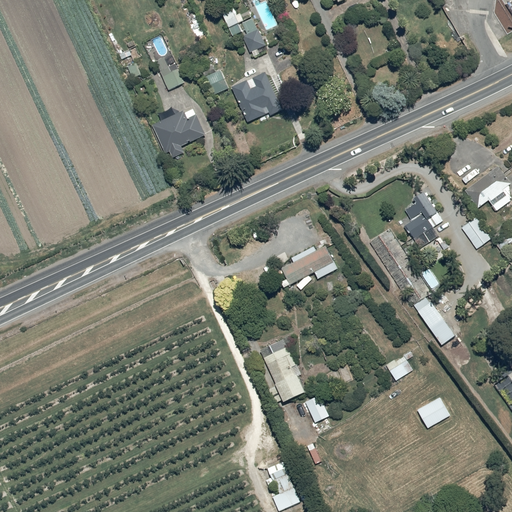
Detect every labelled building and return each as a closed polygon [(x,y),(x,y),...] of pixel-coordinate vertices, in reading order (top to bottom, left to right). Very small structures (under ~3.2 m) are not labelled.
[(511,0),(497,0),(511,20),(511,21),(511,0)] [(243,22),(237,5),(224,10),(230,27),(243,22)] [(254,19),(244,23),(247,32),(258,28),(254,19)] [(230,29),(233,36),(244,32),(240,24),(230,29)] [(263,47),(255,31),(243,37),(251,52),(254,51),(257,56),(261,53),(259,49),(263,47)] [(136,62),(127,66),(133,79),(142,76),(136,62)] [(177,62),(160,70),(169,91),(187,83),(177,62)] [(216,71),(213,64),(202,69),(205,76),(216,71)] [(227,89),(218,72),(207,78),(216,95),(227,89)] [(284,111),(267,73),(233,87),(250,123),(270,114),(271,117),(284,111)] [(185,112),(154,126),(166,154),(171,153),(173,159),(186,154),(182,148),(207,136),(198,115),(189,120),(185,112)] [(511,184),(498,166),(466,191),(478,209),(489,201),(497,212),(511,201),(511,184)] [(443,221),(425,193),(414,199),(417,204),(406,211),(412,222),(406,226),(421,249),(439,237),(434,228),(443,221)] [(490,240),(476,219),(462,228),(476,249),(490,240)] [(429,266),(418,273),(390,228),(370,240),(411,305),(422,298),(441,286),(429,266)] [(338,270),(327,247),(282,268),(291,286),(315,273),(318,281),(338,270)] [(441,345),(455,336),(431,301),(430,303),(426,298),(414,306),(441,345)] [(286,340),(261,351),(282,403),(307,391),(286,340)] [(407,374),(398,358),(386,365),(395,381),(407,374)] [(511,372),(494,386),(511,410),(511,372)] [(329,416),(318,396),(306,402),(316,422),(329,416)] [(450,415),(440,398),(417,410),(427,428),(450,415)] [(300,502),(284,461),(267,468),(273,483),(280,480),(285,492),(273,497),(279,511),(300,502)]
